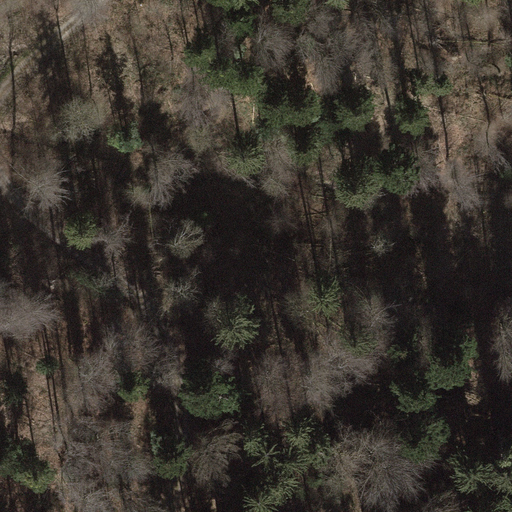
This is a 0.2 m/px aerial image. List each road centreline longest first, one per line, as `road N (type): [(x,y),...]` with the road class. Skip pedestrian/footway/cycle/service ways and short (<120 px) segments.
road 1 (track): [(168,511),(182,410),(161,327),(117,277),(21,204),(0,177)]
road 2 (track): [(0,100),(100,0)]
